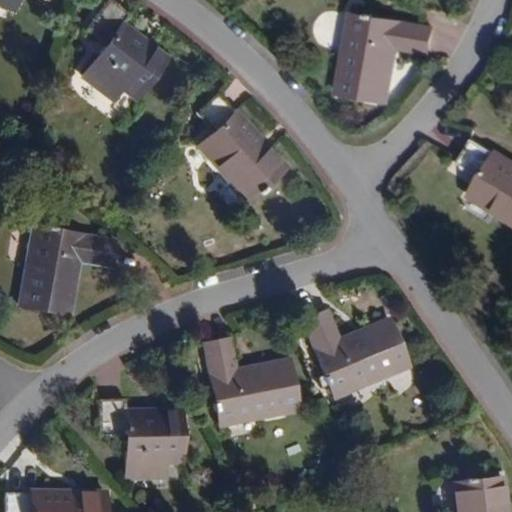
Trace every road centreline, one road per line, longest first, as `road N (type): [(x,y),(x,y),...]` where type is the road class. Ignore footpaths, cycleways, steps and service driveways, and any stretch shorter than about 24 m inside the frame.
road 1 (residential): [(34,393),(163,319),(393,243)]
road 2 (residential): [(354,184),(254,65),(165,0)]
road 3 (residential): [(354,184),(423,123),(479,47),(501,0)]
road 4 (residential): [(511,416),(393,243)]
